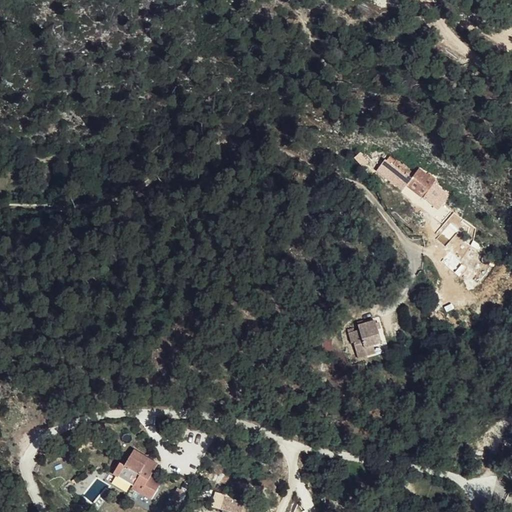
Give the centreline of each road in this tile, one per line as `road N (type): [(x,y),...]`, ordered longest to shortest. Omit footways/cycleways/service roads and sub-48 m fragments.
road 1 (residential): [(35,511),(25,487),(33,441),(104,415),(192,416),(253,429),(468,483),(488,506)]
road 2 (residential): [(0,204),(106,200),(195,144),(248,139),(312,158),(419,250),(441,245),(453,231)]
road 3 (track): [(422,0),(511,93)]
